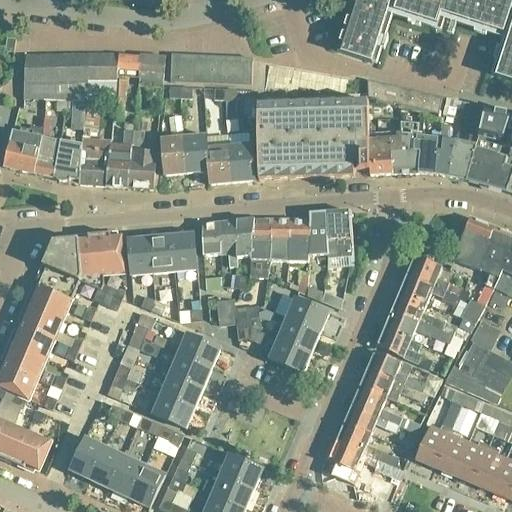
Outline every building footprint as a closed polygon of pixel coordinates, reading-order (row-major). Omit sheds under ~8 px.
[(414,27),(423,0),(399,0),(398,3),(389,0),(353,0),(350,11),(390,24),(393,16),(409,22),(409,25),(414,27)] [(436,31),(446,0),(423,0),(414,27),(420,28),(421,25),(436,31)] [(446,0),(436,31),(453,36),(457,25),(461,26),(469,0),(446,0)] [(481,35),(492,0),(469,0),(461,26),(475,31),(474,33),(481,35)] [(505,34),(511,13),(511,11),(511,0),(492,0),(481,35),(486,37),(487,34),(503,39),(505,34)] [(385,38),(390,24),(350,11),(344,32),(386,46),(389,40),(385,38)] [(385,51),(386,46),(344,32),(337,53),(376,66),(382,50),(385,51)] [(511,36),(510,36),(505,34),(503,39),(504,40),(501,49),(498,48),(496,54),(511,59),(511,36)] [(14,53),(16,41),(7,40),(5,52),(14,53)] [(511,82),(511,59),(496,54),(494,60),(497,61),(492,76),(496,78),(511,82)] [(185,84),(186,57),(173,56),(171,84),(185,84)] [(117,77),(118,58),(26,57),(24,102),(45,103),(66,103),(87,104),(87,97),(115,99),(117,77)] [(139,88),(139,87),(142,57),(118,57),(118,58),(117,77),(134,79),(134,88),(139,88)] [(164,58),(164,59),(142,57),(139,87),(163,90),(165,58),(164,58)] [(198,85),(199,57),(186,57),(185,84),(198,85)] [(212,85),(213,58),(199,57),(198,85),(212,85)] [(225,86),(226,59),(213,58),(212,85),(225,86)] [(238,86),(240,59),(226,59),(225,86),(238,86)] [(252,87),(253,60),(240,59),(238,86),(252,87)] [(124,121),(127,82),(118,81),(114,120),(124,121)] [(439,115),(442,99),(367,82),(368,100),(394,106),(394,104),(439,115)] [(183,101),(183,90),(170,89),(169,100),(180,101),(183,101)] [(191,118),(192,90),(183,90),(183,101),(182,117),(191,118)] [(225,102),(225,91),(214,91),(214,102),(225,102)] [(236,103),(237,92),(225,91),(225,102),(236,103)] [(367,101),(257,106),(258,147),(259,182),(355,177),(355,171),(370,170),(370,156),(369,142),(367,101)] [(45,103),(45,111),(66,112),(66,103),(45,103)] [(486,108),(482,108),(464,104),(460,119),(482,123),(486,108)] [(479,138),(504,145),(511,114),(486,109),(480,134),(479,138)] [(419,175),(417,145),(419,135),(418,134),(418,127),(420,128),(421,115),(415,115),(415,125),(402,124),(402,135),(403,135),(403,137),(404,156),(392,156),(393,176),(419,175)] [(511,120),(504,145),(501,156),(509,158),(509,159),(507,166),(511,168),(511,120)] [(449,179),(456,144),(455,143),(449,141),(451,128),(442,126),(441,134),(440,142),(443,142),(441,154),(438,154),(436,177),(449,179)] [(35,176),(41,148),(43,129),(32,127),(28,136),(13,133),(4,169),(35,176)] [(49,131),(43,129),(41,148),(35,176),(54,180),(62,141),(48,138),(49,131)] [(111,144),(90,142),(91,129),(84,129),(82,145),(79,186),(80,186),(106,188),(111,144)] [(128,190),(134,132),(125,132),(124,145),(111,144),(106,188),(128,190)] [(153,191),(157,154),(143,152),(145,133),(134,132),(128,190),(153,191)] [(449,179),(467,182),(479,138),(480,134),(472,132),(468,144),(457,142),(456,144),(449,179)] [(438,154),(441,154),(443,142),(440,142),(441,134),(432,133),(430,140),(423,138),(424,135),(419,135),(417,145),(419,175),(422,175),(436,177),(438,154)] [(403,137),(403,135),(402,135),(397,135),(397,140),(370,141),(371,177),(393,176),(392,156),(404,156),(403,137)] [(209,187),(232,185),(229,149),(208,151),(207,137),(206,138),(209,174),(208,175),(209,187)] [(187,176),(208,175),(209,174),(206,138),(184,139),(187,176)] [(511,168),(507,166),(509,159),(500,156),(504,145),(479,138),(467,182),(491,188),(508,194),(511,180),(511,168)] [(164,178),(187,176),(184,139),(161,141),(164,178)] [(79,186),(82,145),(62,141),(54,180),(79,186)] [(255,183),(251,147),(229,149),(232,185),(255,183)] [(350,267),(355,266),(354,263),(352,223),(351,213),(326,215),(327,257),(327,269),(343,268),(343,267),(350,267)] [(308,258),(320,258),(327,257),(326,215),(311,217),(311,222),(308,258)] [(478,271),(495,229),(471,220),(454,262),(478,271)] [(252,259),(254,221),(238,223),(238,260),(251,260),(252,259)] [(270,263),(274,221),(254,221),(252,259),(251,260),(250,279),(268,281),(270,262),(270,263)] [(308,258),(311,222),(274,221),(270,263),(282,264),(308,264),(308,258)] [(238,260),(238,223),(220,225),(224,257),(228,257),(229,269),(238,268),(238,260)] [(203,226),(205,258),(224,257),(220,225),(203,226)] [(502,272),(511,252),(511,235),(495,229),(478,271),(490,276),(485,286),(493,290),(494,288),(495,286),(499,279),(502,272)] [(125,275),(122,237),(111,238),(111,234),(99,235),(102,263),(89,264),(91,288),(98,291),(101,292),(104,286),(103,277),(125,275)] [(102,263),(99,235),(88,236),(88,240),(58,242),(53,243),(51,249),(43,266),(67,276),(71,266),(89,264),(102,263)] [(198,272),(195,235),(172,237),(175,274),(198,272)] [(175,274),(172,237),(150,239),(153,276),(175,274)] [(153,276),(150,239),(128,241),(131,278),(153,276)] [(494,288),(493,290),(508,297),(510,293),(511,288),(511,252),(502,272),(499,279),(495,286),(494,288)] [(438,279),(442,269),(415,257),(407,275),(467,300),(470,295),(461,290),(461,291),(447,285),(448,284),(438,279)] [(72,302),(80,283),(91,288),(89,264),(71,266),(67,276),(43,266),(43,267),(46,268),(42,277),(39,276),(35,286),(72,302)] [(467,300),(407,275),(399,293),(427,305),(431,296),(442,300),(442,301),(457,308),(453,316),(473,324),(483,307),(469,301),(467,300)] [(235,290),(247,292),(249,279),(236,277),(235,290)] [(63,322),(72,302),(35,286),(30,296),(34,298),(29,307),(63,322)] [(117,312),(125,295),(104,286),(101,292),(98,291),(93,302),(117,312)] [(268,286),(261,307),(276,313),(284,292),(268,286)] [(477,302),(485,306),(493,290),(485,286),(477,302)] [(326,295),(308,287),(309,298),(322,304),(326,295)] [(399,293),(392,312),(453,336),(456,329),(423,315),(427,306),(427,305),(399,293)] [(496,297),(491,307),(501,312),(506,302),(496,297)] [(152,313),(156,303),(146,299),(142,309),(152,313)] [(321,335),(330,314),(296,299),(287,320),(321,335)] [(161,317),(166,308),(156,303),(152,313),(161,317)] [(237,321),(236,311),(235,303),(219,304),(221,328),(236,327),(237,327),(237,321)] [(55,342),(63,322),(29,307),(25,317),(22,316),(18,326),(55,342)] [(82,319),(91,323),(96,313),(87,309),(82,319)] [(252,330),(251,320),(259,319),(258,309),(236,311),(237,321),(237,327),(236,327),(238,342),(249,341),(248,330),(252,330)] [(202,323),(201,312),(179,314),(180,325),(202,323)] [(453,336),(392,312),(384,330),(411,341),(416,331),(458,349),(462,340),(453,336)] [(287,320),(278,340),(312,355),(321,335),(287,320)] [(511,378),(511,363),(501,358),(500,359),(490,353),(501,333),(482,322),(470,343),(475,345),(460,371),(453,368),(445,384),(497,406),(511,378)] [(46,362),(55,342),(18,326),(13,336),(16,338),(12,347),(46,362)] [(135,332),(133,337),(143,341),(147,331),(137,327),(135,332)] [(418,355),(422,346),(411,342),(411,341),(384,330),(376,348),(429,371),(432,363),(422,358),(423,357),(418,355)] [(212,370),(221,350),(187,336),(179,356),(212,370)] [(74,337),(70,348),(79,351),(83,341),(74,337)] [(143,341),(133,337),(129,347),(139,351),(143,341)] [(303,375),(312,355),(278,340),(270,361),(303,375)] [(143,341),(139,351),(156,358),(160,348),(143,341)] [(38,381),(46,362),(12,347),(8,357),(5,355),(1,366),(38,381)] [(79,351),(70,348),(66,358),(75,362),(79,351)] [(367,371),(422,392),(425,385),(407,378),(411,369),(402,365),(402,364),(374,353),(367,371)] [(204,390),(212,370),(179,356),(170,376),(204,390)] [(29,402),(38,381),(1,366),(0,366),(0,389),(6,392),(15,396),(26,401),(29,402)] [(120,366),(116,376),(126,381),(130,371),(120,366)] [(423,395),(424,392),(422,392),(367,371),(359,389),(387,401),(396,405),(400,395),(430,409),(434,400),(423,395)] [(126,381),(116,376),(112,387),(122,391),(126,381)] [(195,410),(204,390),(170,376),(162,396),(195,410)] [(62,391),(67,381),(58,377),(53,387),(62,391)] [(383,409),(387,401),(359,389),(352,407),(387,422),(391,413),(383,409)] [(463,407),(466,398),(455,394),(451,402),(463,407)] [(12,404),(23,409),(26,401),(15,396),(12,404)] [(187,431),(195,410),(162,396),(153,417),(187,431)] [(49,398),(44,408),(53,412),(57,402),(49,398)] [(466,398),(463,407),(475,412),(478,404),(466,398)] [(118,421),(123,411),(112,407),(108,417),(118,421)] [(387,422),(352,407),(344,425),(372,436),(376,426),(417,444),(420,437),(417,435),(399,428),(387,423),(387,422)] [(493,410),(489,418),(500,423),(504,414),(493,410)] [(128,425),(133,415),(123,411),(118,421),(128,425)] [(35,413),(32,421),(43,425),(46,417),(35,413)] [(421,425),(391,413),(387,422),(387,423),(399,428),(417,435),(421,425)] [(511,427),(511,417),(504,414),(500,423),(511,427)] [(447,415),(442,428),(452,432),(457,420),(447,415)] [(148,434),(158,438),(163,428),(143,419),(138,429),(148,434)] [(0,459),(14,465),(28,432),(5,423),(0,433),(0,459)] [(367,448),(372,436),(344,425),(335,444),(379,461),(398,469),(401,461),(382,453),(376,451),(376,452),(367,448)] [(163,428),(158,438),(169,442),(173,432),(163,428)] [(436,470),(452,432),(442,428),(440,432),(431,428),(416,462),(436,470)] [(39,472),(52,443),(28,432),(14,465),(24,470),(26,467),(39,472)] [(158,438),(153,450),(174,459),(179,447),(183,437),(173,432),(169,442),(158,438)] [(454,478),(469,444),(460,441),(462,436),(452,432),(436,470),(454,478)] [(71,473),(90,481),(105,448),(85,439),(70,472),(71,473)] [(356,473),(360,463),(375,470),(379,461),(335,444),(329,461),(356,473)] [(473,486),(489,448),(480,444),(478,448),(469,444),(454,478),(473,486)] [(110,491),(125,458),(105,448),(90,481),(110,491)] [(492,494),(506,460),(505,460),(497,457),(499,452),(489,448),(473,486),(492,494)] [(192,464),(197,454),(187,450),(182,460),(192,464)] [(511,499),(511,457),(507,455),(505,460),(506,460),(492,494),(511,502),(511,499)] [(263,470),(229,456),(220,477),(254,491),(263,470)] [(130,500),(145,467),(125,458),(110,491),(130,500)] [(177,470),(187,475),(192,464),(182,460),(177,470)] [(329,461),(323,474),(351,485),(356,473),(329,461)] [(403,473),(398,469),(379,461),(375,470),(374,471),(400,482),(403,473)] [(150,510),(165,476),(145,467),(130,500),(148,509),(150,510)] [(203,493),(212,496),(212,497),(246,511),(254,491),(220,477),(211,473),(203,493)] [(181,494),(185,485),(173,479),(163,500),(185,510),(186,511),(187,511),(188,510),(193,500),(181,494)] [(245,511),(246,511),(212,497),(205,511),(245,511)] [(163,500),(159,509),(165,511),(191,511),(188,510),(187,511),(186,511),(185,510),(163,500)]
